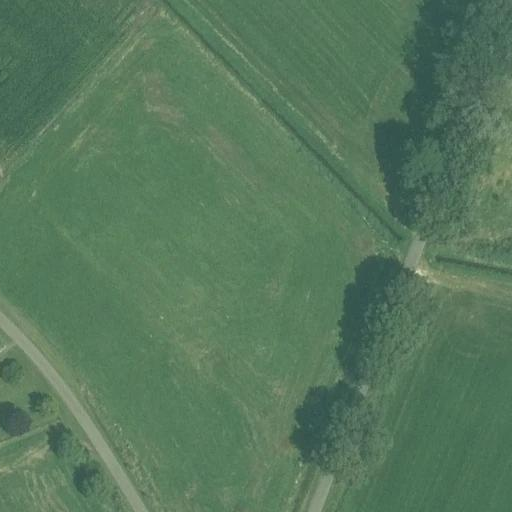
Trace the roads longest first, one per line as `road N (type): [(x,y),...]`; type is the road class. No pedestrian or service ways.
road 1 (unclassified): [(313,511),(474,107),(511,46)]
road 2 (unclassified): [(138,511),(62,390),(0,320)]
